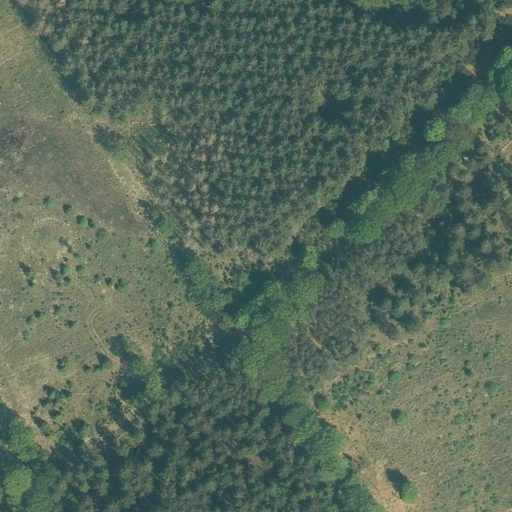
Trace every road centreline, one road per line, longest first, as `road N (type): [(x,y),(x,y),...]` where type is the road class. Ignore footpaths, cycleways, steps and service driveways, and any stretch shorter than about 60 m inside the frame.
road 1 (track): [(229,345),(5,0)]
road 2 (track): [(511,78),(229,345)]
road 3 (track): [(229,345),(66,459),(71,511)]
road 4 (track): [(356,511),(229,345)]
